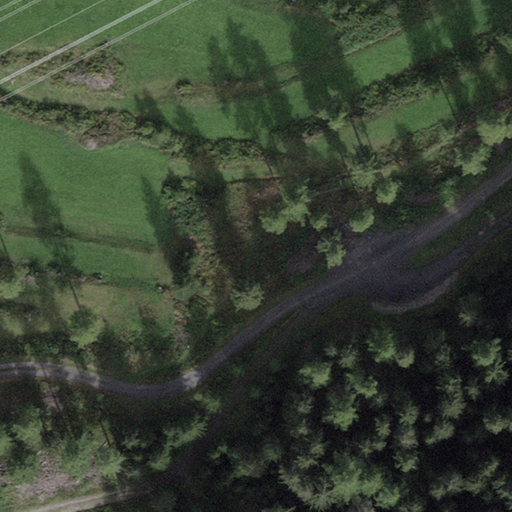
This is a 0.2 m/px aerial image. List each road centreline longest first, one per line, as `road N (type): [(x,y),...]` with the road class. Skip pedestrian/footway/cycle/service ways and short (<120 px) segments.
road 1 (track): [(0,371),(173,388),(278,311),(361,273)]
road 2 (track): [(361,273),(511,169)]
road 3 (track): [(361,273),(410,278),(511,217)]
